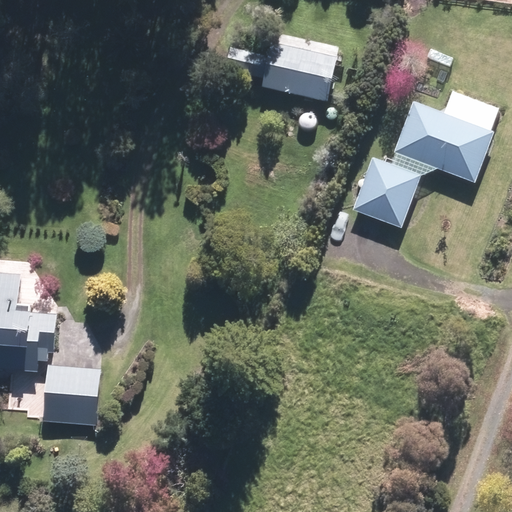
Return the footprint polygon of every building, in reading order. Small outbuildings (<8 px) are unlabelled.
[(339,61),(273,45),(269,59),(237,51),(232,74),(266,83),(264,89),(329,105),(339,61)] [(476,186),(496,137),(415,106),(396,155),(476,186)] [(422,180),(374,162),(354,213),(402,232),(422,180)] [(19,308),(22,273),(0,271),(0,367),(40,371),(41,359),(49,360),(50,352),(55,352),(58,313),(32,311),(33,309),(19,308)] [(102,367),(50,363),(45,421),(98,425),(102,367)]
